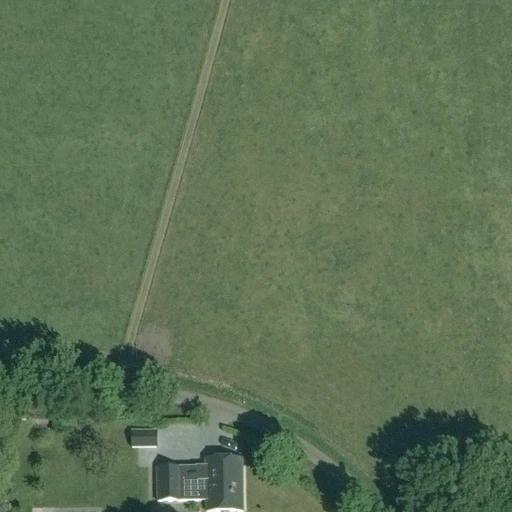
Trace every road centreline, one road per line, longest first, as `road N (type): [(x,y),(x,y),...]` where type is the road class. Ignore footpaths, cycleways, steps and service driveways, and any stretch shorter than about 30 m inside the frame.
road 1 (unclassified): [(378,511),(336,470),(252,423),(183,398),(0,375)]
road 2 (unknown): [(227,0),(128,389)]
